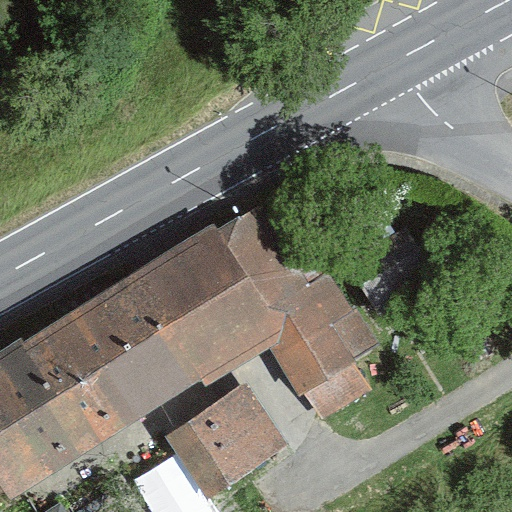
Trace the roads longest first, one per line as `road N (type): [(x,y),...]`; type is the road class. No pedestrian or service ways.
road 1 (secondary): [(394,62),(0,279)]
road 2 (unclassified): [(394,62),(480,153),(511,169)]
road 3 (secondary): [(509,0),(394,62)]
